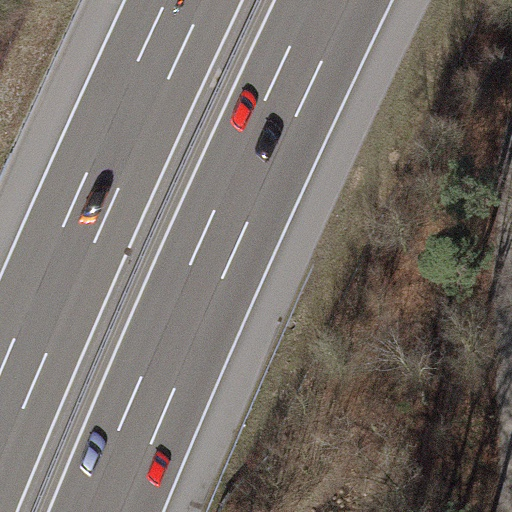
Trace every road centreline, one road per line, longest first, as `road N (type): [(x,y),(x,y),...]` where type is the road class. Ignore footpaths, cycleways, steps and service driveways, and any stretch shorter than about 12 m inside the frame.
road 1 (motorway): [(108,511),(336,0)]
road 2 (motorway): [(185,0),(0,417)]
road 3 (track): [(511,252),(511,375)]
